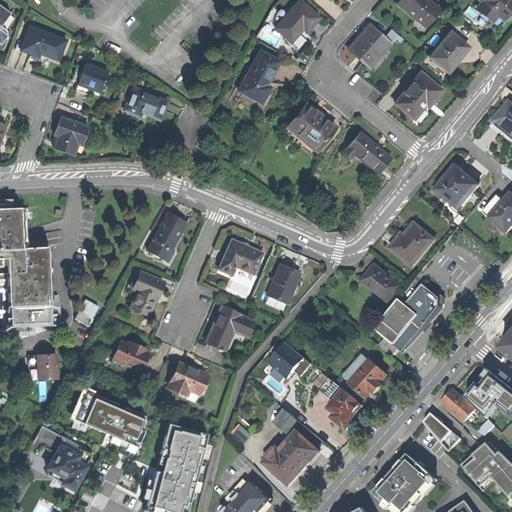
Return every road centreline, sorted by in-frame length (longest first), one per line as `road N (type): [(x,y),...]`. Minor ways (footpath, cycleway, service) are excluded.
road 1 (residential): [(429,161),(359,246),(339,252),(221,204)]
road 2 (secondary): [(467,339),(316,511)]
road 3 (residential): [(367,0),(318,63),(429,161)]
road 4 (residential): [(221,204),(140,179),(18,183)]
road 5 (residential): [(221,204),(168,327),(188,336)]
road 6 (unknown): [(73,181),(62,252),(64,323)]
road 7 (residential): [(18,183),(45,101),(0,86)]
